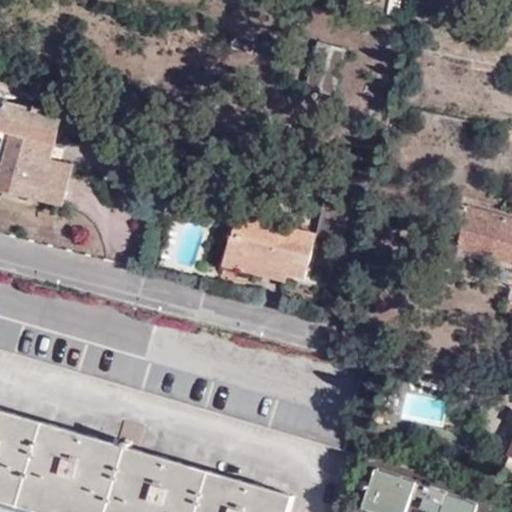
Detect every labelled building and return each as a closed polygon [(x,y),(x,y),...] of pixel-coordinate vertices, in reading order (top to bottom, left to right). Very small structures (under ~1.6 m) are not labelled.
[(348,47),(324,41),(314,86),(338,91),(348,47)] [(40,192),(71,199),(80,166),(59,160),(71,114),(44,106),(42,110),(15,104),(16,100),(0,95),(0,131),(19,137),(5,192),(37,200),(40,192)] [(511,136),(511,131),(487,125),(485,135),(511,140),(511,136)] [(69,208),(71,199),(40,192),(37,200),(69,208)] [(319,233),(346,239),(354,202),(327,195),(319,227),(240,208),(225,262),(287,279),(290,270),(307,275),(319,233)] [(511,260),(511,219),(469,208),(459,246),(511,260)] [(282,317),(331,326),(334,310),(285,302),(282,317)] [(346,451),(354,422),(0,317),(0,347),(249,421),(346,451)] [(0,490),(73,511),(289,511),(295,495),(0,407),(0,490)] [(363,509),(370,511),(408,511),(414,494),(424,498),(421,508),(432,511),(476,511),(479,503),(377,469),(363,509)]
